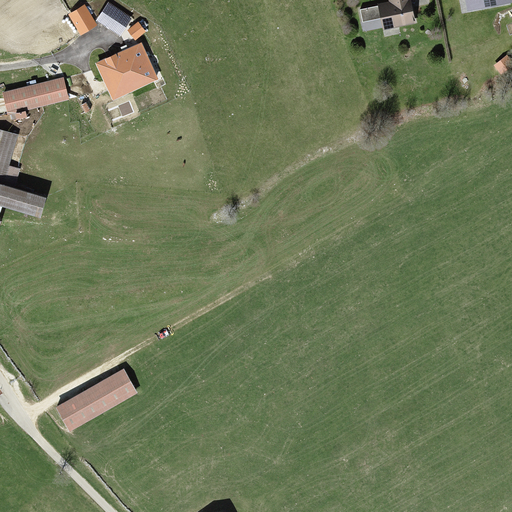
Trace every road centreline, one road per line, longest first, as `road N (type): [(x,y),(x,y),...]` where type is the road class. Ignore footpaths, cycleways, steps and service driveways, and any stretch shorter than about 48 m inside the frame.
road 1 (track): [(21,419),(255,285)]
road 2 (residential): [(0,384),(21,419),(113,511)]
